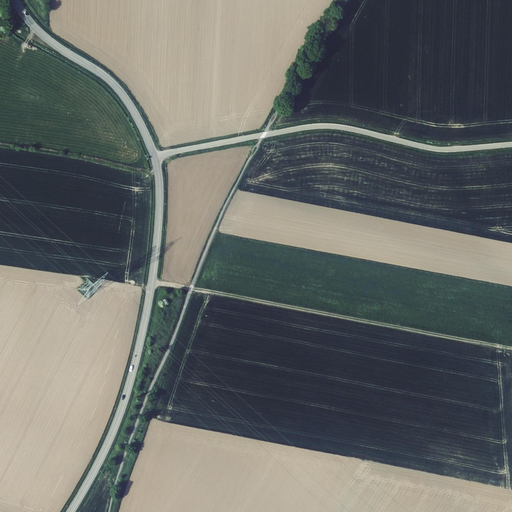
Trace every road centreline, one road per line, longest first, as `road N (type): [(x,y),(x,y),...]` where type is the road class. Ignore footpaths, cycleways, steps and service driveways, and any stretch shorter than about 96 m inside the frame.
road 1 (tertiary): [(153,155),(159,211),(139,345),(107,444),(70,511)]
road 2 (tertiary): [(511,144),(437,149),(325,125),(153,155)]
road 3 (tertiary): [(15,0),(49,40),(113,83),(153,155)]
